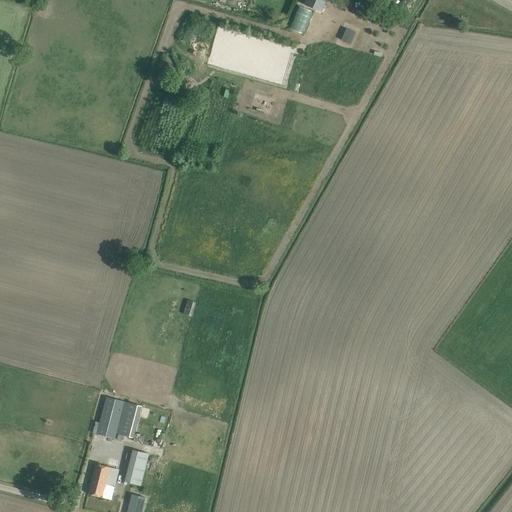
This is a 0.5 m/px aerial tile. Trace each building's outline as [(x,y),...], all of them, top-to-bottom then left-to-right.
[(322,12),(326,0),(305,0),(304,4),(322,12)] [(183,313),(192,316),(196,302),(187,300),(183,313)] [(141,406),(107,397),(97,434),(115,438),(116,433),(133,438),(141,406)] [(133,487),(140,489),(149,454),(134,450),(126,481),(135,484),(133,487)] [(119,469),(96,463),(88,494),(112,500),(119,469)] [(148,511),(150,506),(128,500),(124,511),(148,511)]
